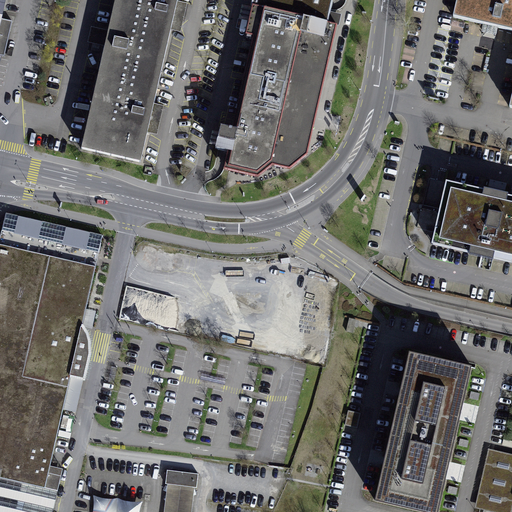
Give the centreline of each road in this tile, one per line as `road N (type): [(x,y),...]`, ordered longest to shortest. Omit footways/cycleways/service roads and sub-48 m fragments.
road 1 (tertiary): [(388,0),(358,151),(296,206),(230,221),(2,169)]
road 2 (unknown): [(117,277),(190,289),(294,266)]
road 3 (unknown): [(111,305),(229,334),(210,287)]
road 4 (unknown): [(484,122),(493,57),(483,45),(461,55),(444,112)]
road 5 (unknown): [(325,253),(294,266),(283,330),(262,338),(229,334)]
